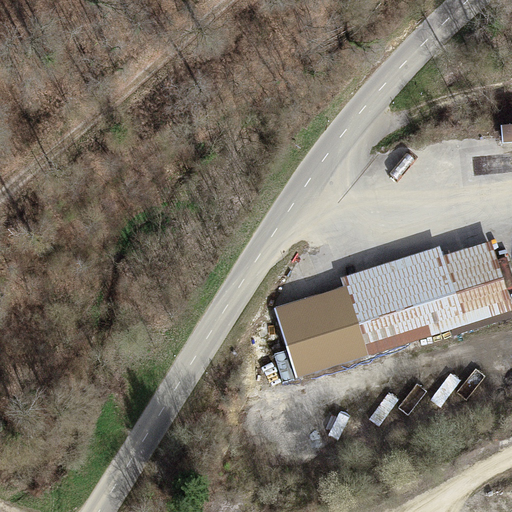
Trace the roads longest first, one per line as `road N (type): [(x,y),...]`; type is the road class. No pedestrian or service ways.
road 1 (secondary): [(477,0),(336,152),(98,511)]
road 2 (track): [(0,199),(230,0)]
road 3 (track): [(511,96),(357,128)]
